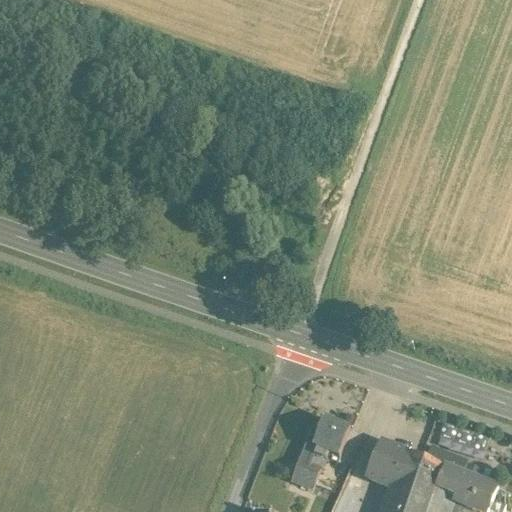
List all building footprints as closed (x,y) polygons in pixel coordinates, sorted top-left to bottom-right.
[(351,436),(326,425),(321,436),(314,453),(329,459),(340,464),(351,436)] [(321,436),(314,433),(291,487),(313,496),(315,490),(301,484),(306,471),(314,453),(321,436)] [(406,458),(383,447),(369,484),(394,492),(406,458)] [(329,459),(314,453),(306,471),(321,478),(329,459)] [(447,473),(406,458),(394,492),(386,511),(432,511),(433,509),(447,473)] [(321,478),(306,471),(301,484),(315,490),(321,478)] [(489,491),(447,473),(433,509),(440,511),(454,511),(458,501),(482,510),(483,508),(489,491)] [(504,511),(509,499),(489,491),(483,508),(494,511),(504,511)]
